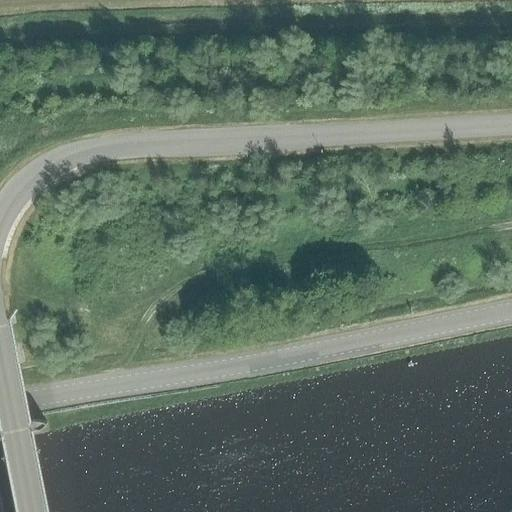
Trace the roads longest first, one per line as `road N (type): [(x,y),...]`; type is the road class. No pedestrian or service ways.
road 1 (tertiary): [(0,221),(16,194),(56,162),(104,148),(511,124)]
road 2 (tertiary): [(0,406),(511,312)]
road 3 (tertiary): [(29,511),(0,362)]
